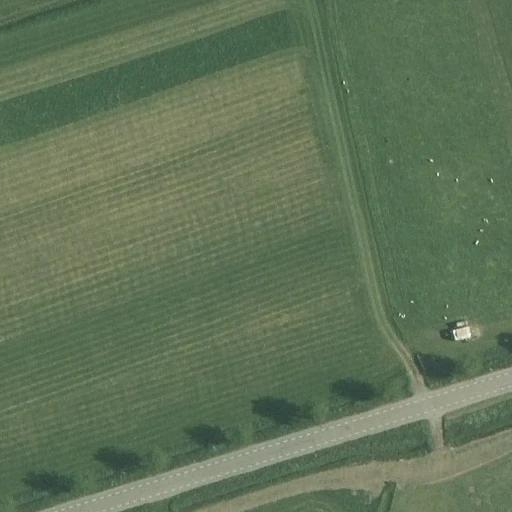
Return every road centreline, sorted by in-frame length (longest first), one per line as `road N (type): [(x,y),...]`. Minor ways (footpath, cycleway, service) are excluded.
road 1 (unclassified): [(511,380),(82,511)]
road 2 (track): [(432,435),(333,0)]
